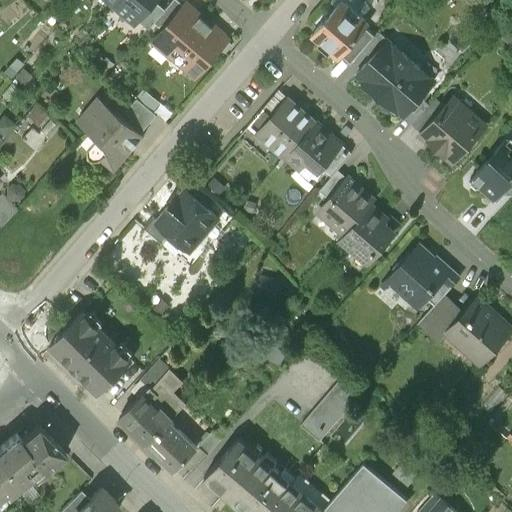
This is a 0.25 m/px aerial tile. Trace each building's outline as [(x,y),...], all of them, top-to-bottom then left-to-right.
[(119,0),(114,6),(136,25),(140,20),(156,2),(157,0),(119,0)] [(154,22),(163,30),(184,6),(177,0),(173,0),(165,10),(154,22)] [(337,59),(341,55),(365,28),(369,23),(361,16),(369,7),(360,0),(330,0),(330,1),(336,6),(310,36),(337,59)] [(156,2),(140,20),(148,28),(154,22),(165,10),(156,2)] [(169,54),(194,76),(227,38),(216,28),(210,28),(205,24),(208,21),(187,3),(184,6),(163,30),(157,37),(170,48),(169,54)] [(511,24),(501,37),(511,46),(511,24)] [(374,36),(365,28),(341,55),(350,62),(362,49),(374,36)] [(362,49),(371,57),(387,39),(378,31),(374,36),(362,49)] [(420,97),(434,81),(387,39),(371,57),(355,75),(388,103),(388,109),(394,114),(400,114),(403,116),(420,97)] [(2,70),(10,77),(22,63),(14,57),(2,70)] [(28,74),(21,68),(13,77),(20,84),(28,74)] [(0,91),(0,93),(7,99),(17,88),(9,81),(0,91)] [(144,88),(136,98),(153,112),(161,102),(144,88)] [(144,135),(141,133),(121,115),(98,95),(77,120),(97,138),(87,148),(87,156),(92,160),(100,160),(101,158),(114,169),(144,135)] [(453,96),(444,105),(421,132),(420,134),(452,162),(466,146),(470,146),(475,141),(474,136),(485,125),(453,96)] [(403,116),(412,124),(429,105),(420,97),(403,116)] [(156,115),(153,112),(136,98),(121,115),(141,133),(156,115)] [(284,157),(285,156),(315,121),(288,98),(272,116),(257,133),(284,157)] [(436,98),(429,105),(412,124),(421,132),(444,105),(436,98)] [(35,103),(25,114),(38,126),(48,114),(35,103)] [(248,126),(257,133),(272,116),(263,108),(248,126)] [(40,130),(48,137),(58,126),(50,118),(40,130)] [(314,166),(321,166),(340,143),(315,121),(285,156),(299,168),(303,162),(309,162),(314,166)] [(511,144),(506,139),(470,178),(471,184),(475,188),(480,188),(494,200),(505,187),(511,179),(511,144)] [(351,153),(340,143),(321,166),(331,176),(337,169),(351,153)] [(319,190),(329,199),(347,178),(337,169),(331,176),(319,190)] [(179,186),(186,191),(186,190),(208,209),(215,200),(188,176),(179,186)] [(374,200),(347,178),(329,199),(319,211),(345,233),(370,204),(374,200)] [(186,190),(186,191),(177,201),(174,199),(164,210),(167,213),(158,223),(157,224),(169,234),(187,250),(217,217),(208,209),(186,190)] [(0,192),(0,226),(17,210),(1,192),(0,192)] [(385,218),(370,204),(345,233),(340,239),(366,262),(399,225),(388,214),(385,218)] [(157,224),(158,223),(152,217),(144,227),(162,243),(169,234),(157,224)] [(400,265),(381,286),(385,289),(391,282),(417,306),(425,297),(434,305),(442,296),(458,278),(419,243),(407,256),(405,256),(399,262),(400,265)] [(281,278),(259,273),(256,290),(277,295),(281,278)] [(459,312),(442,296),(434,305),(417,323),(437,341),(446,332),(464,311),(459,312)] [(478,297),(464,311),(446,332),(477,360),(479,358),(484,358),(488,354),(487,349),(509,325),(478,297)] [(109,381),(131,360),(83,311),(61,333),(57,333),(56,337),(50,344),(98,393),(105,386),(109,386),(109,381)] [(287,351),(272,343),(265,358),(279,365),(287,351)] [(150,386),(151,387),(170,367),(159,357),(140,379),(149,386),(150,386)] [(147,442),(169,419),(186,403),(174,390),(183,380),(170,367),(151,387),(150,386),(149,386),(120,416),(147,442)] [(300,424),(319,440),(368,383),(349,367),(300,424)] [(507,393),(497,385),(482,403),(492,411),(507,393)] [(196,447),(169,419),(147,442),(173,470),(196,447)] [(37,423),(19,438),(15,433),(0,444),(0,462),(18,485),(41,466),(44,469),(65,452),(37,423)] [(220,439),(211,431),(199,444),(199,447),(207,454),(220,439)] [(238,436),(203,477),(244,511),(321,511),(324,510),(323,509),(238,436)] [(416,471),(401,459),(391,471),(406,483),(416,471)] [(18,486),(18,485),(0,462),(0,494),(3,492),(6,496),(18,486)] [(364,462),(323,509),(324,510),(321,511),(395,511),(407,499),(364,462)] [(114,511),(119,507),(99,487),(88,498),(73,511),(114,511)] [(57,511),(73,511),(88,498),(80,489),(57,511)] [(456,511),(441,498),(428,511),(456,511)]
